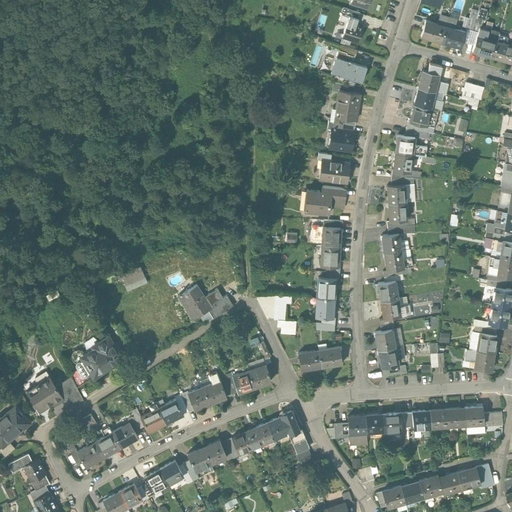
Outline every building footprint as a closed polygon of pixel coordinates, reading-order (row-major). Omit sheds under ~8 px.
[(487,10),(478,8),(475,19),(482,21),(484,21),(487,10)] [(448,18),(439,15),(436,24),(445,27),(448,18)] [(475,19),(469,17),(465,30),(472,31),(475,19)] [(456,20),(448,18),(445,27),(454,29),(456,20)] [(475,19),(472,31),(477,33),(478,33),(480,27),(482,21),(475,19)] [(436,24),(426,21),(421,36),(441,42),(445,27),(436,24)] [(363,27),(347,22),(343,35),(350,37),(349,39),(358,42),(363,27)] [(454,29),(445,27),(441,42),(461,48),(466,32),(454,29)] [(499,33),(480,27),(478,33),(477,33),(472,51),(492,57),(497,41),(499,33)] [(508,36),(499,33),(497,41),(506,44),(508,36)] [(511,62),(511,45),(497,41),(492,57),(511,63),(511,62)] [(356,63),(341,58),(337,71),(344,73),(344,75),(352,78),(356,63)] [(439,75),(423,71),(419,88),(434,92),(439,75)] [(466,79),(449,74),(447,79),(465,84),(466,82),(466,79)] [(446,77),(439,75),(434,92),(442,94),(446,77)] [(465,84),(462,94),(468,96),(472,84),(466,82),(465,84)] [(472,84),(468,96),(474,97),(477,85),(472,84)] [(477,85),(474,97),(481,99),(484,87),(477,85)] [(434,92),(419,88),(414,105),(430,108),(440,111),(443,102),(433,99),(434,92)] [(360,94),(339,90),(334,121),(342,123),(343,117),(355,119),(360,94)] [(430,108),(414,105),(410,122),(421,125),(426,126),(430,108)] [(355,119),(343,117),(342,123),(343,123),(354,125),(355,119)] [(334,121),(328,120),(327,128),(331,129),(331,128),(342,129),(343,123),(334,121)] [(410,122),(408,121),(406,128),(419,131),(421,125),(410,122)] [(426,126),(421,125),(419,131),(429,133),(432,133),(433,128),(426,126)] [(342,129),(331,128),(331,129),(328,148),(351,151),(354,131),(342,129)] [(419,131),(406,128),(404,136),(415,137),(417,137),(419,131)] [(404,136),(398,135),(396,152),(412,155),(415,137),(404,136)] [(412,155),(396,152),(393,170),(405,172),(410,173),(411,169),(412,155)] [(331,161),(322,159),(322,160),(319,180),(347,184),(350,163),(331,161)] [(511,163),(505,162),(502,180),(510,182),(510,181),(511,181),(511,163)] [(420,170),(411,169),(410,173),(405,172),(404,178),(419,179),(420,170)] [(404,178),(391,177),(390,186),(403,185),(404,178)] [(464,180),(456,179),(455,187),(463,188),(464,180)] [(390,186),(387,186),(388,203),(405,202),(404,185),(403,185),(390,186)] [(346,189),(323,186),(322,192),(306,191),(306,197),(310,198),(308,211),(328,214),(330,200),(344,201),(346,189)] [(510,194),(502,192),(498,209),(507,210),(510,194)] [(405,202),(388,203),(390,221),(405,220),(406,220),(405,202)] [(507,210),(498,209),(496,223),(494,233),(501,234),(502,228),(504,228),(507,210)] [(458,213),(451,212),(449,222),(456,223),(458,213)] [(496,223),(487,221),(485,231),(492,232),(494,233),(496,223)] [(406,226),(387,228),(388,235),(395,234),(398,233),(414,232),(413,225),(406,226)] [(323,226),(311,226),(311,239),(322,240),(322,245),(339,246),(339,234),(339,233),(339,227),(323,226)] [(299,240),(299,231),(290,231),(289,240),(299,240)] [(494,233),(492,232),(492,238),(511,241),(511,235),(501,234),(494,233)] [(388,235),(382,236),(384,253),(408,249),(407,241),(400,242),(398,233),(395,234),(388,235)] [(511,241),(492,238),(491,249),(500,250),(499,257),(511,259),(511,241)] [(339,246),(322,245),(322,253),(321,253),(320,265),(326,265),(337,266),(337,258),(338,258),(339,246)] [(408,249),(384,253),(387,270),(409,267),(412,267),(409,249),(408,249)] [(499,257),(489,256),(488,264),(498,265),(499,257)] [(511,259),(499,257),(498,265),(497,274),(507,276),(511,276),(511,259)] [(126,280),(147,276),(144,264),(123,269),(126,280)] [(498,265),(488,264),(486,273),(494,274),(497,274),(498,265)] [(387,270),(383,271),(383,276),(402,274),(410,272),(409,267),(387,270)] [(478,270),(471,269),(470,276),(477,277),(478,270)] [(402,274),(383,276),(384,282),(394,281),(397,280),(402,279),(402,274)] [(497,274),(494,274),(493,280),(506,282),(507,276),(497,274)] [(326,277),(318,277),(317,290),(318,290),(318,297),(334,298),(334,285),(333,285),(334,278),(326,277)] [(493,280),(480,278),(479,284),(491,287),(493,280)] [(506,282),(493,280),(491,287),(494,287),(504,288),(506,282)] [(384,282),(378,283),(380,300),(397,298),(394,281),(384,282)] [(195,283),(177,295),(182,304),(185,302),(194,317),(207,309),(212,318),(232,306),(225,294),(222,296),(216,287),(207,293),(208,295),(204,297),(195,283)] [(504,288),(494,287),(491,304),(508,307),(511,289),(504,288)] [(334,298),(318,297),(317,303),(316,303),(316,316),(322,316),(333,317),(333,315),(332,315),(332,308),(333,308),(334,298)] [(397,298),(380,300),(384,318),(392,317),(410,314),(409,304),(398,306),(397,298)] [(285,303),(274,303),(274,319),(285,320),(285,303)] [(508,307),(491,304),(488,321),(496,322),(505,324),(508,307)] [(287,321),(276,327),(279,333),(290,327),(287,321)] [(393,323),(380,325),(381,331),(392,329),(394,329),(393,323)] [(394,329),(392,329),(395,346),(401,345),(398,328),(394,329)] [(381,331),(375,332),(378,349),(395,346),(392,329),(381,331)] [(419,330),(416,331),(414,334),(414,337),(418,339),(421,338),(423,335),(422,332),(419,330)] [(448,331),(440,330),(439,340),(447,341),(448,331)] [(479,332),(470,331),(467,349),(476,350),(479,332)] [(482,332),(479,332),(476,350),(493,352),(496,335),(494,334),(482,332)] [(107,334),(92,343),(93,345),(84,351),(80,353),(83,357),(85,361),(93,374),(118,358),(117,356),(118,354),(119,353),(107,334)] [(436,341),(428,342),(429,354),(430,354),(437,353),(436,341)] [(401,345),(395,346),(397,359),(403,358),(401,345)] [(335,347),(319,350),(321,365),(342,362),(340,346),(335,347)] [(395,346),(378,349),(381,366),(398,363),(397,359),(395,346)] [(81,359),(83,357),(80,353),(84,351),(83,349),(81,348),(78,347),(76,347),(74,348),(72,350),(71,352),(71,355),(72,357),(74,359),(76,360),(79,360),(81,359)] [(467,349),(465,348),(463,360),(474,362),(473,367),(490,369),(493,352),(476,350),(467,349)] [(319,350),(303,352),(303,351),(298,352),(301,368),(321,365),(319,350)] [(274,374),(268,356),(263,358),(264,363),(265,363),(269,375),(274,374)] [(85,361),(69,371),(69,373),(76,385),(93,374),(85,361)] [(264,363),(248,368),(253,385),(262,382),(262,383),(270,380),(269,375),(265,363),(264,363)] [(429,363),(419,364),(420,372),(429,371),(429,363)] [(397,365),(382,368),(384,376),(399,373),(397,365)] [(248,368),(232,373),(234,381),(237,390),(246,387),(246,388),(254,386),(253,385),(248,368)] [(47,374),(44,369),(34,375),(37,380),(26,387),(39,407),(52,399),(53,402),(62,396),(60,394),(67,390),(60,377),(53,381),(48,374),(47,374)] [(223,370),(216,373),(218,378),(219,378),(223,387),(228,384),(224,373),(223,370)] [(231,370),(224,373),(228,384),(234,381),(232,373),(231,370)] [(69,373),(60,377),(67,390),(70,397),(80,393),(76,385),(69,373)] [(218,378),(203,384),(209,400),(218,397),(218,398),(226,395),(223,387),(219,378),(218,378)] [(187,390),(193,406),(202,403),(202,404),(209,401),(209,400),(203,384),(187,390)] [(187,389),(180,392),(187,409),(193,406),(187,390),(187,389)] [(187,409),(180,392),(174,395),(175,397),(182,411),(187,409)] [(175,397),(164,402),(164,403),(158,406),(165,421),(176,415),(176,414),(182,411),(175,397)] [(155,400),(148,404),(150,408),(140,413),(145,423),(147,428),(154,425),(154,426),(165,421),(158,406),(155,400)] [(15,402),(0,414),(0,441),(1,443),(8,437),(20,427),(21,428),(25,424),(18,415),(23,411),(15,402)] [(138,411),(135,404),(130,407),(133,413),(139,426),(145,423),(140,413),(139,411),(138,411)] [(482,405),(464,406),(465,423),(484,422),(483,411),(482,405)] [(464,406),(446,407),(448,425),(465,423),(464,406)] [(446,407),(429,409),(430,426),(448,425),(446,407)] [(281,415),(267,420),(274,436),(287,431),(286,428),(297,423),(290,408),(281,412),(280,412),(280,413),(280,414),(281,415)] [(429,409),(412,410),(412,411),(414,435),(414,439),(417,438),(420,436),(422,434),(422,431),(422,427),(430,426),(429,409)] [(90,411),(81,416),(87,427),(96,421),(90,411)] [(400,411),(382,412),(383,435),(393,435),(393,429),(399,429),(401,428),(400,412),(400,411)] [(414,435),(412,411),(404,411),(407,436),(414,435)] [(382,412),(365,414),(366,431),(372,431),(373,438),(384,437),(383,435),(382,412)] [(133,413),(127,416),(129,420),(134,428),(139,426),(133,413)] [(365,414),(348,415),(348,421),(349,435),(350,444),(367,442),(366,431),(365,414)] [(129,420),(122,424),(122,423),(111,429),(112,431),(119,444),(126,440),(126,441),(138,435),(134,428),(129,420)] [(267,420),(255,426),(262,441),(274,436),(267,420)] [(348,421),(335,422),(336,436),(349,435),(348,421)] [(297,423),(286,428),(287,431),(296,452),(307,447),(299,429),(297,423)] [(111,429),(108,424),(101,428),(104,434),(94,439),(102,454),(108,450),(108,451),(120,445),(119,444),(112,431),(111,429)] [(262,441),(255,426),(243,431),(250,446),(262,441)] [(243,431),(231,436),(237,451),(243,449),(250,446),(243,431)] [(91,433),(83,437),(87,443),(76,449),(81,458),(84,464),(91,460),(91,461),(102,455),(102,454),(94,439),(91,433)] [(231,436),(225,438),(233,456),(238,454),(231,436)] [(1,443),(0,444),(0,448),(4,453),(14,445),(8,437),(1,443)] [(219,438),(210,442),(210,441),(203,444),(203,445),(210,461),(225,455),(220,440),(219,438)] [(225,438),(220,440),(225,455),(226,458),(233,456),(225,438)] [(76,449),(72,441),(66,444),(75,461),(81,458),(76,449)] [(203,445),(194,449),(194,448),(186,451),(189,458),(193,468),(194,468),(210,461),(203,445)] [(296,452),(295,452),(298,458),(310,453),(307,447),(296,452)] [(32,459),(28,451),(8,461),(12,469),(24,464),(31,479),(45,472),(38,457),(32,459)] [(310,453),(298,458),(302,465),(313,459),(310,453)] [(323,457),(313,461),(316,469),(326,465),(323,457)] [(193,468),(189,458),(183,461),(192,479),(198,476),(194,468),(193,468)] [(174,459),(159,467),(167,482),(182,474),(177,465),(174,459)] [(192,479),(183,461),(177,465),(182,474),(186,482),(192,479)] [(487,462),(481,463),(484,474),(491,473),(487,462)] [(484,474),(481,463),(476,465),(476,466),(479,476),(484,474)] [(370,465),(364,467),(367,479),(374,477),(370,465)] [(469,467),(456,470),(461,486),(469,484),(470,485),(480,482),(479,476),(476,466),(469,468),(469,467)] [(159,467),(143,476),(146,481),(151,490),(167,482),(159,467)] [(364,467),(359,468),(362,481),(367,479),(364,467)] [(445,474),(438,477),(442,491),(443,492),(455,489),(455,488),(461,486),(456,470),(445,474)] [(45,472),(31,479),(35,487),(44,483),(49,480),(45,472)] [(431,476),(419,480),(423,495),(430,493),(431,494),(442,491),(438,477),(438,475),(431,477),(431,476)] [(412,481),(400,485),(404,500),(412,498),(412,499),(423,496),(423,495),(419,480),(412,482),(412,481)] [(146,481),(141,484),(147,495),(152,493),(151,490),(146,481)] [(133,482),(118,490),(126,505),(141,497),(136,487),(133,482)] [(35,487),(30,490),(34,498),(48,491),(44,483),(35,487)] [(141,484),(136,487),(141,497),(142,498),(147,495),(141,484)] [(400,485),(389,488),(389,489),(382,491),(385,500),(386,506),(398,503),(398,502),(404,500),(400,485)] [(126,505),(118,490),(102,499),(106,505),(109,511),(129,511),(130,511),(126,505)] [(382,490),(376,492),(379,502),(385,500),(382,491),(382,490)] [(48,491),(34,498),(38,506),(40,505),(43,511),(55,506),(48,491)] [(348,491),(341,494),(343,502),(344,501),(346,506),(352,504),(348,491)] [(343,502),(333,505),(333,506),(326,508),(327,511),(347,511),(346,506),(344,501),(343,502)]
